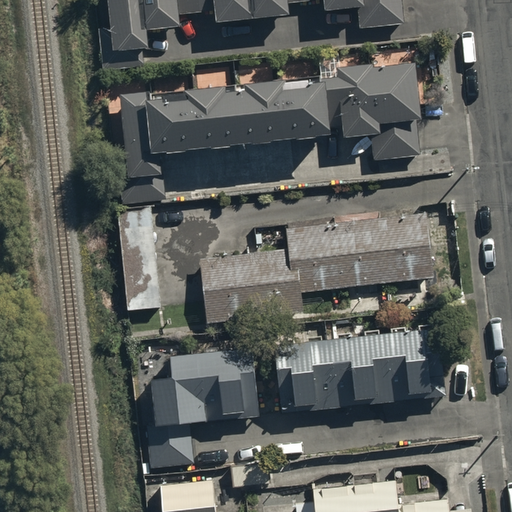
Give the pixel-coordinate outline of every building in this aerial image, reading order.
[(140,44),(135,0),(105,0),(110,47),(140,44)] [(141,0),(144,27),(174,25),(173,11),(201,9),(199,0),(141,0)] [(241,0),(208,0),(209,22),(242,20),(241,0)] [(243,0),(244,17),(277,16),(276,1),(307,0),(306,0),(243,0)] [(401,0),(359,0),(360,26),(402,24),(401,0)] [(418,119),(413,58),(335,65),(336,72),(117,93),(125,177),(163,174),(160,151),(379,130),(379,123),(418,119)] [(163,303),(153,206),(120,209),(128,306),(163,303)] [(434,283),(428,218),(196,242),(203,306),(434,283)] [(433,403),(427,335),(275,348),(281,416),(433,403)] [(250,420),(250,355),(146,355),(146,420),(250,420)] [(144,468),(183,466),(182,427),(143,428),(144,468)] [(223,465),(224,485),(268,484),(267,464),(223,465)] [(397,511),(394,479),(310,487),(312,511),(397,511)] [(209,511),(207,481),(156,484),(157,511),(209,511)] [(449,511),(448,497),(403,500),(403,511),(449,511)]
